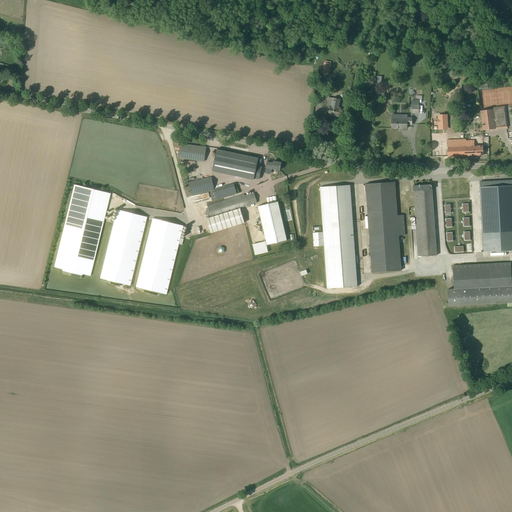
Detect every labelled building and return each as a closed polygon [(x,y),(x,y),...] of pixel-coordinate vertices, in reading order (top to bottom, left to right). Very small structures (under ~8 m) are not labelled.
[(330,66),(325,62),(324,61),(318,68),(322,72),(321,74),(326,79),(331,73),(326,70),(330,66)] [(341,117),(343,109),(338,108),(340,99),(327,97),(325,106),(329,107),(329,108),(330,108),(329,114),(341,117)] [(483,130),(508,127),(505,106),(493,108),(493,109),(480,111),(483,130)] [(396,129),(397,128),(407,128),(407,125),(412,125),(412,118),(407,117),(407,119),(400,119),(400,115),(392,115),(392,128),(393,128),(393,129),(394,129),(395,129),(396,129)] [(433,118),(430,118),(430,123),(433,123),(433,127),(441,127),(441,115),(433,115),(433,118)] [(483,155),(483,154),(483,146),(474,146),(474,140),(466,141),(466,139),(447,140),(448,156),(483,155)] [(174,150),(180,151),(179,158),(204,161),(206,147),(181,143),(180,145),(175,145),(174,150)] [(254,179),(254,178),(255,172),(260,174),(262,166),(257,165),(259,158),(217,149),(212,171),(254,179)] [(267,162),(266,167),(272,168),(280,170),(280,167),(281,167),(281,165),(281,163),(273,161),(273,163),(267,162)] [(188,182),(191,195),(213,190),(213,188),(214,188),(212,177),(188,182)] [(511,179),(479,182),(480,187),(483,252),(511,250),(511,179)] [(395,187),(395,182),(366,184),(372,272),(401,270),(399,235),(405,235),(404,215),(397,215),(395,187)] [(217,199),(237,193),(234,183),(214,189),(214,190),(215,191),(210,193),(212,200),(217,199)] [(432,184),(414,185),(413,185),(415,217),(411,217),(412,226),(416,226),(418,257),(437,255),(432,189),(432,184)] [(58,268),(94,277),(114,194),(78,185),(58,268)] [(350,185),(320,187),(323,232),(313,233),(314,246),(324,246),(327,288),(357,286),(350,185)] [(244,194),(207,205),(208,208),(206,209),(208,216),(210,215),(211,217),(257,202),(254,193),(244,196),(244,194)] [(258,206),(260,215),(267,245),(287,240),(278,201),(258,206)] [(207,219),(211,233),(245,222),(240,208),(207,219)] [(117,210),(100,278),(130,285),(147,217),(117,210)] [(152,218),(136,287),(166,294),(183,226),(152,218)] [(253,244),(255,255),(268,252),(266,241),(253,244)] [(511,285),(511,286),(511,263),(453,266),(454,289),(447,289),(448,306),(507,303),(508,307),(511,306),(511,285)]
